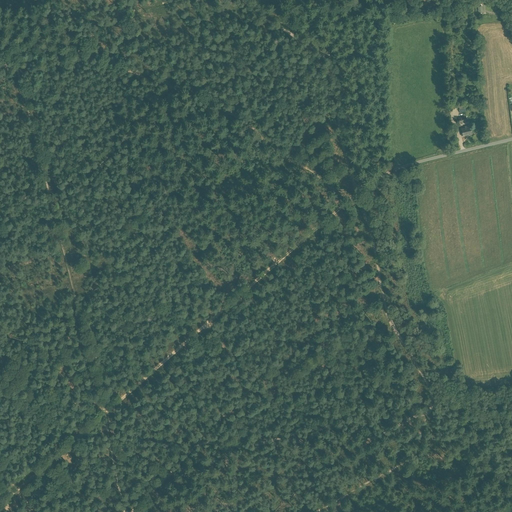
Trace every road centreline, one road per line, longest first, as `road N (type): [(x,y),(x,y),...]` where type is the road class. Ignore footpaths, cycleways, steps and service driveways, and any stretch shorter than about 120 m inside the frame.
road 1 (track): [(356,186),(386,312),(432,396),(427,412),(366,438),(337,425),(253,445),(198,443),(131,511)]
road 2 (track): [(11,38),(123,511)]
road 3 (track): [(357,193),(0,504)]
road 4 (track): [(356,186),(328,185),(186,90),(11,38)]
road 5 (track): [(388,169),(356,186),(330,61)]
road 6 (track): [(427,412),(408,460),(316,511)]
road 7 (unclassified): [(388,169),(511,138)]
